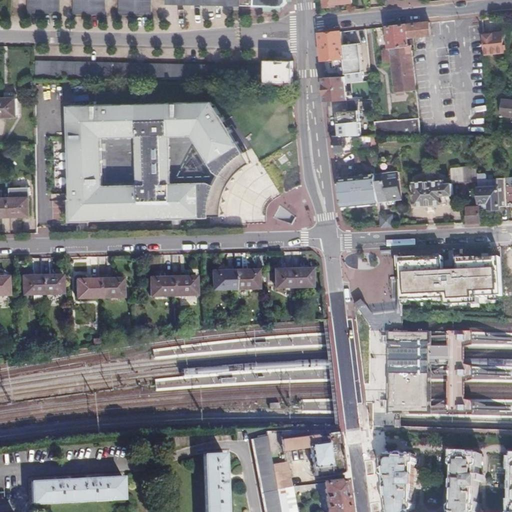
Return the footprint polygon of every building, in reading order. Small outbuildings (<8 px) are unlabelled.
[(28,0),(28,12),(58,13),(58,0),(28,0)] [(104,0),(73,0),(73,13),(104,14),(104,0)] [(150,16),(150,0),(119,0),(118,15),(150,16)] [(430,22),(407,24),(409,37),(431,35),(430,22)] [(407,24),(388,26),(390,46),(392,46),(410,45),(409,37),(407,24)] [(346,43),(366,40),(364,29),(344,32),(346,43)] [(320,33),(323,64),(335,63),(336,67),(345,66),(343,43),(341,31),(320,33)] [(486,54),(505,52),(503,34),(493,35),(492,33),(487,34),(487,35),(485,36),(486,54)] [(345,66),(346,70),(364,68),(360,42),(343,43),(345,66)] [(397,92),(416,90),(410,45),(392,46),(392,50),(393,62),(397,92)] [(384,51),(385,62),(393,62),(392,50),(384,51)] [(264,83),(293,83),(294,60),(265,59),(264,65),(35,60),(34,75),(264,80),(264,83)] [(347,76),(325,78),(327,101),(349,100),(347,76)] [(16,97),(0,97),(0,116),(16,116),(16,97)] [(362,100),(349,100),(350,111),(340,112),(340,136),(362,135),(362,100)] [(74,218),(210,215),(210,205),(212,195),(219,179),(225,170),(231,164),(244,152),(212,101),(72,104),(74,218)] [(376,123),(378,135),(422,136),(419,118),(376,123)] [(503,123),(502,135),(506,135),(509,135),(510,124),(503,123)] [(337,154),(358,151),(374,150),(379,149),(378,135),(362,135),(340,136),(336,136),(337,154)] [(339,178),(343,205),(379,202),(376,175),(374,150),(358,151),(360,176),(339,178)] [(245,170),(252,164),(244,152),(231,164),(225,170),(219,179),(212,195),(210,205),(210,215),(223,214),(225,203),(231,189),(236,180),(245,170)] [(479,171),(479,166),(452,168),(453,182),(446,183),(445,178),(414,180),(416,205),(447,204),(447,196),(455,195),(455,183),(480,182),(479,171)] [(479,171),(481,202),(481,208),(502,207),(502,206),(509,205),(508,176),(488,177),(488,173),(485,171),(479,171)] [(376,175),(379,202),(402,200),(399,172),(376,175)] [(9,198),(10,216),(29,215),(29,188),(9,188),(9,198)] [(0,215),(10,216),(9,198),(0,198),(0,215)] [(469,206),(470,223),(482,222),(481,208),(481,202),(478,202),(478,205),(469,206)] [(380,215),(382,227),(394,226),(393,214),(380,215)] [(408,300),(503,296),(501,247),(406,251),(408,300)] [(273,287),(292,286),(292,267),(272,268),(273,287)] [(292,267),(292,286),(311,286),(310,267),(292,267)] [(233,269),(234,288),(256,287),(256,278),(259,278),(259,274),(256,274),(256,268),(233,269)] [(210,289),(234,288),(233,269),(209,269),(210,289)] [(42,275),(42,293),(62,292),(62,274),(42,275)] [(22,293),(42,293),(42,275),(22,275),(22,293)] [(171,276),(171,294),(194,293),(193,275),(171,276)] [(148,294),(171,294),(171,276),(147,276),(148,294)] [(99,278),(99,296),(122,296),(122,277),(99,278)] [(76,296),(99,296),(99,278),(75,279),(76,296)] [(431,365),(431,356),(432,346),(432,345),(432,331),(407,330),(402,330),(388,330),(388,344),(388,357),(387,371),(387,382),(387,393),(387,405),(387,414),(399,414),(430,415),(431,395),(431,372),(431,365)] [(343,452),(340,432),(306,435),(306,433),(287,435),(287,438),(281,439),(282,450),(310,447),(315,476),(346,472),(343,452)] [(271,465),(265,436),(249,438),(263,511),(281,511),(276,486),(271,465)] [(389,510),(389,511),(412,511),(413,510),(415,508),(415,504),(413,502),(415,465),(417,463),(417,459),(415,457),(415,454),(386,453),(382,459),(389,510)] [(201,455),(204,511),(225,511),(224,482),(223,474),(222,454),(201,455)] [(475,511),(477,511),(477,506),(476,505),(477,467),(479,465),(479,461),(477,459),(477,456),(467,456),(466,455),(460,454),(458,456),(452,455),(452,458),(450,460),(450,464),(452,465),(450,504),(448,506),(448,510),(450,511),(475,511)] [(284,462),(271,465),(276,486),(289,485),(284,462)] [(30,505),(121,500),(121,477),(96,479),(88,479),(63,480),(55,480),(30,482),(30,505)] [(351,511),(347,480),(324,482),(328,511),(351,511)] [(294,511),(289,485),(276,486),(281,511),(294,511)]
